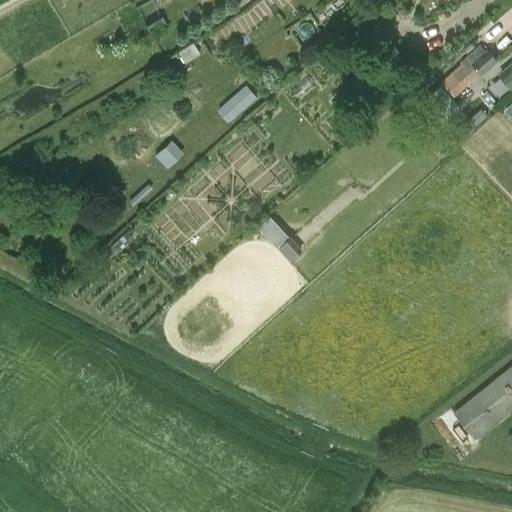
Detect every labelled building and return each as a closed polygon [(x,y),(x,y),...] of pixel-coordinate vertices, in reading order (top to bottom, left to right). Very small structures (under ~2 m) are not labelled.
[(498,60),(481,42),(441,81),(455,95),(479,72),(482,76),(498,60)] [(396,48),(349,90),(367,111),(414,69),(396,48)] [(511,59),(498,72),(511,87),(511,59)] [(427,96),(448,118),(460,106),(440,85),(427,96)] [(432,120),(440,113),(426,97),(418,104),(432,120)] [(229,100),(218,110),(228,122),(239,112),(229,100)] [(155,154),(167,167),(182,152),(171,140),(155,154)] [(476,437),(511,407),(511,365),(455,411),(476,437)]
